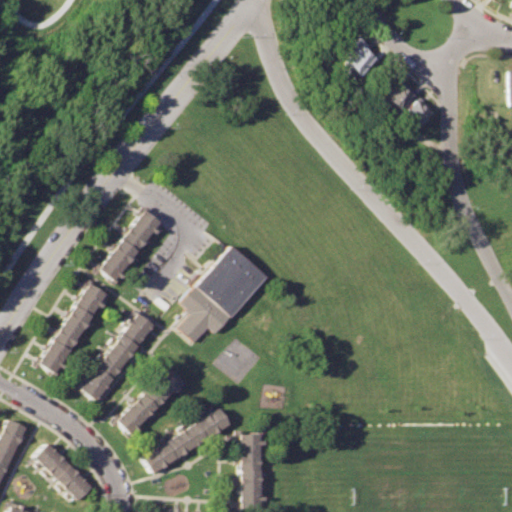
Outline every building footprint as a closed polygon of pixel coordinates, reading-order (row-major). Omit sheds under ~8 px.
[(338,51),(354,35),(364,45),(361,48),(369,56),(349,77),(335,64),(343,55),(338,51)] [(502,69),(511,69),(511,105),(501,105),(502,69)] [(369,103),(395,77),(406,88),(402,92),(405,95),(390,111),(386,107),(380,114),(369,103)] [(393,115),(412,95),(427,109),(407,129),(393,115)] [(110,281),(157,224),(138,208),(91,265),(110,281)] [(172,328),(188,342),(200,328),(207,334),(256,280),(220,249),(171,303),(184,315),(172,328)] [(49,374),(102,295),(82,282),(29,361),(49,374)] [(90,400),(149,326),(130,311),(71,384),(90,400)] [(125,435),(180,383),(164,365),(108,417),(125,435)] [(147,472),(223,424),(211,406),(135,454),(147,472)] [(0,420),(0,470),(21,427),(1,418),(0,420)] [(234,506),(255,505),(252,431),(231,432),(234,506)] [(24,460),(68,503),(85,486),(41,442),(24,460)] [(1,511),(19,511),(16,511),(18,505),(4,502),(1,511)]
